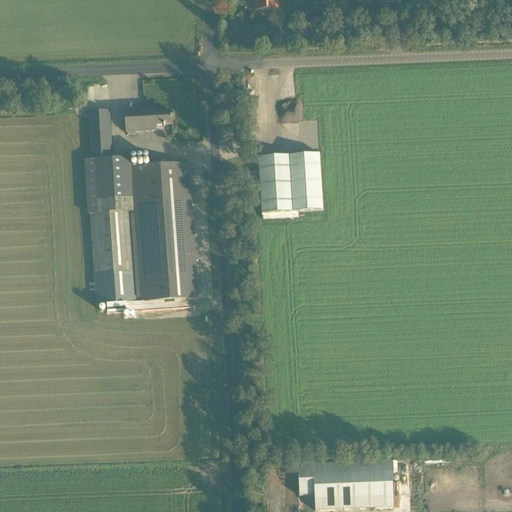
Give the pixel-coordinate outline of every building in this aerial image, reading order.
[(254,0),(255,12),(278,11),(277,0),(254,0)] [(413,3),(406,4),(407,18),(419,17),(419,15),(419,3),(413,3)] [(143,132),(144,139),(157,139),(156,126),(173,125),(172,113),(155,114),(155,108),(124,110),(126,133),(143,132)] [(198,299),(188,164),(130,168),(130,159),(112,160),(109,111),(88,112),(91,160),(80,161),(82,193),(88,217),(93,277),(133,274),(135,304),(198,299)] [(258,158),(262,215),(323,211),(319,155),(258,158)] [(299,466),(300,497),(315,497),(315,511),(319,511),(393,509),(391,462),(299,466)]
